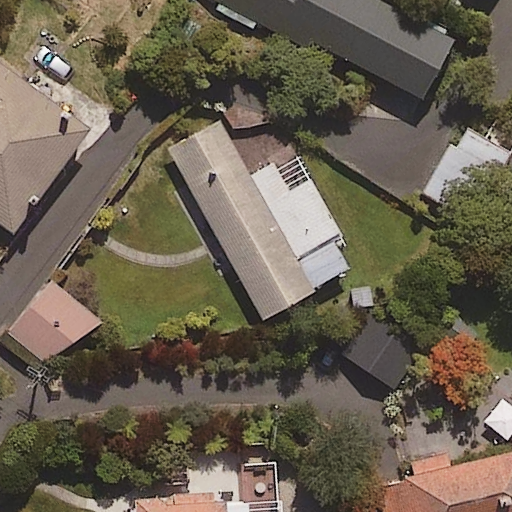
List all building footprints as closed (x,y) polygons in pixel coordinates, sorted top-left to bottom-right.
[(449,43),(358,0),(206,0),(421,102),(449,43)] [(0,230),(14,240),(89,130),(0,69),(0,230)] [(331,244),(341,239),(296,155),(247,181),(217,124),(168,149),(261,324),(349,277),(331,244)] [(511,161),(497,187),(511,195),(511,161)] [(6,334),(45,366),(100,327),(47,283),(6,334)] [(511,423),(511,418),(486,397),(466,422),(494,445),(511,423)] [(511,511),(511,460),(382,488),(386,511),(511,511)] [(245,511),(245,498),(134,502),(134,511),(245,511)]
